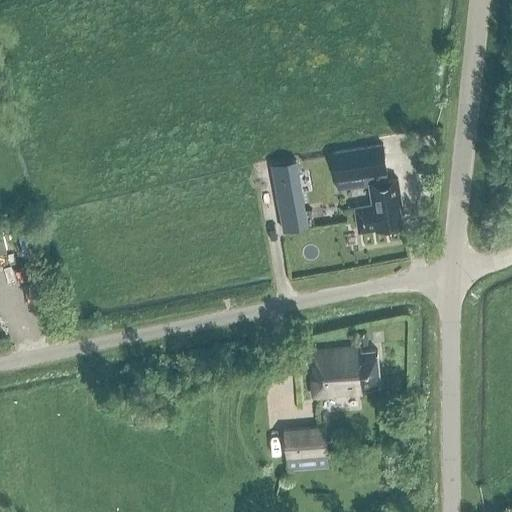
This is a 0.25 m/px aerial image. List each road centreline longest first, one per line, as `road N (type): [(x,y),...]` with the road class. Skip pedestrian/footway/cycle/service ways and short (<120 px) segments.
road 1 (unclassified): [(0,377),(452,287)]
road 2 (unclassified): [(452,287),(483,0)]
road 3 (unclassified): [(449,511),(452,287)]
